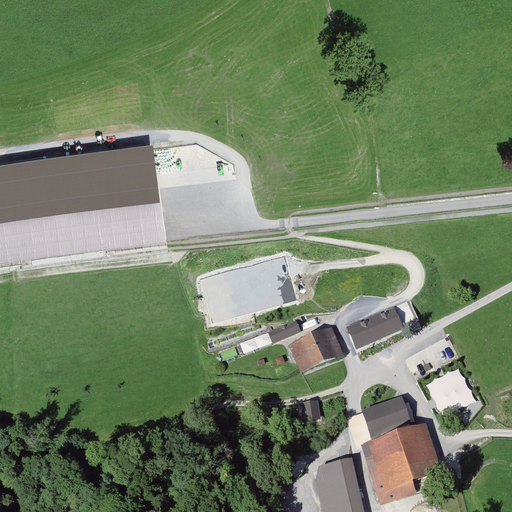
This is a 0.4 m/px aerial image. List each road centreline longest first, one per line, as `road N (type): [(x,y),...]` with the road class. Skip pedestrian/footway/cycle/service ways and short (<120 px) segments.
road 1 (track): [(0,456),(130,454),(231,402),(307,399),(360,380)]
road 2 (track): [(327,0),(370,115),(379,213)]
road 3 (track): [(360,380),(389,353),(511,286)]
road 4 (track): [(306,511),(304,471),(352,439),(360,380)]
